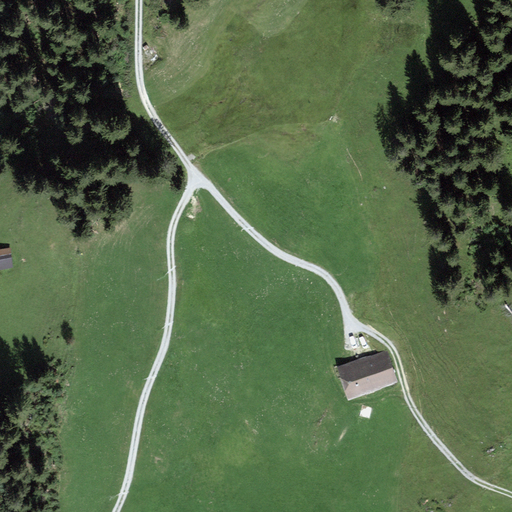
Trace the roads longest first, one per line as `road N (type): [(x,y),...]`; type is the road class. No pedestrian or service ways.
road 1 (track): [(198,180),(173,223),(163,348),(115,511)]
road 2 (track): [(350,325),(390,349),(406,403),(467,478),(511,498)]
road 3 (track): [(198,180),(284,258),(332,285),(350,325)]
road 4 (track): [(138,0),(145,102),(198,180)]
